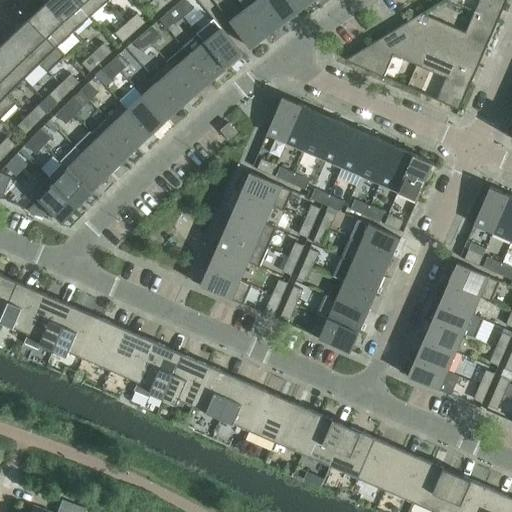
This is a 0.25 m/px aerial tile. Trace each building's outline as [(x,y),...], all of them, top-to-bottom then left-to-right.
[(75,0),(49,0),(47,3),(74,32),(91,17),(75,0)] [(106,0),(75,0),(91,17),(108,2),(106,0)] [(154,0),(151,2),(159,12),(168,4),(165,0),(154,0)] [(192,11),(183,0),(176,6),(184,17),(192,11)] [(268,36),(284,24),(266,0),(239,0),(247,9),(268,36)] [(266,0),(284,24),(301,11),(292,0),(266,0)] [(292,0),(301,11),(315,0),(292,0)] [(477,0),(473,11),(498,21),(507,0),(477,0)] [(47,3),(30,19),(57,48),(58,47),(74,32),(47,3)] [(168,12),(177,23),(184,17),(176,6),(168,12)] [(251,49),(268,36),(247,9),(230,22),(251,49)] [(464,32),(421,14),(413,19),(433,28),(427,43),(479,65),(498,21),(473,11),(464,32)] [(144,24),(136,15),(127,24),(135,33),(144,24)] [(48,73),(66,56),(58,47),(57,48),(30,19),(13,34),(41,64),(40,64),(48,73)] [(244,55),(214,19),(197,32),(198,33),(228,68),(244,55)] [(384,77),(394,55),(417,65),(427,43),(433,28),(413,19),(345,60),(384,77)] [(117,32),(125,41),(135,33),(127,24),(117,32)] [(159,38),(150,28),(143,34),(152,44),(159,38)] [(212,82),(228,68),(198,33),(182,46),(212,82)] [(13,34),(0,46),(0,54),(24,79),(40,64),(41,64),(13,34)] [(136,40),(145,51),(152,44),(143,34),(136,40)] [(446,78),(436,100),(460,110),(479,65),(427,43),(417,65),(446,78)] [(110,54),(102,45),(93,53),(101,62),(110,54)] [(197,95),(212,82),(182,46),(166,60),(169,64),(197,95)] [(84,62),(92,71),(101,62),(93,53),(84,62)] [(0,54),(0,87),(8,95),(9,95),(24,79),(0,54)] [(128,66),(119,55),(112,62),(121,72),(128,66)] [(104,68),(114,78),(121,72),(112,62),(104,68)] [(169,64),(153,78),(158,83),(181,108),(197,95),(169,64)] [(78,84),(69,76),(60,84),(69,93),(78,84)] [(158,83),(143,96),(166,122),(181,108),(158,83)] [(51,93),(60,101),(69,93),(60,84),(51,93)] [(97,94),(87,84),(81,91),(90,101),(97,94)] [(0,87),(0,119),(1,120),(17,103),(9,95),(8,95),(0,87)] [(143,96),(127,110),(151,136),(166,122),(143,96)] [(283,97),(267,134),(286,143),(303,105),(283,97)] [(82,109),(72,99),(65,106),(75,116),(82,109)] [(127,110),(122,104),(107,119),(136,150),(151,136),(127,110)] [(303,105),(286,143),(305,151),(321,113),(303,105)] [(58,113),(68,122),(75,116),(65,106),(58,113)] [(45,115),(37,107),(28,116),(37,124),(45,115)] [(324,159),(340,122),(321,113),(305,151),(324,159)] [(19,124),(28,133),(37,124),(28,116),(19,124)] [(107,119),(92,134),(122,164),(136,150),(107,119)] [(342,167),(359,130),(340,122),(324,159),(342,167)] [(229,123),(221,130),(229,140),(237,133),(229,123)] [(51,139),(41,129),(35,136),(44,146),(51,139)] [(359,130),(342,167),(361,175),(377,138),(359,130)] [(122,164),(92,134),(89,131),(74,145),(107,178),(122,164)] [(28,143),(38,152),(44,146),(35,136),(28,143)] [(377,138),(361,175),(380,183),(396,146),(377,138)] [(14,147),(5,139),(0,144),(0,150),(5,156),(14,147)] [(93,193),(107,178),(74,145),(59,160),(63,163),(93,193)] [(399,192),(415,154),(396,146),(380,183),(399,192)] [(418,200),(434,163),(415,154),(399,192),(418,200)] [(63,163),(48,178),(78,207),(93,193),(63,163)] [(260,163),(258,169),(272,175),(275,169),(260,163)] [(279,171),(276,177),(291,183),(293,177),(279,171)] [(293,191),(250,172),(242,192),(274,206),(273,206),(284,211),(293,191)] [(11,177),(0,173),(0,198),(2,199),(11,177)] [(48,219),(49,219),(43,216),(50,209),(64,223),(78,207),(48,178),(45,175),(30,190),(39,199),(28,211),(48,219)] [(305,190),(308,184),(293,177),(291,183),(305,190)] [(490,187),(474,225),(493,233),(510,196),(490,187)] [(266,224),(273,206),(274,206),(242,192),(234,210),(265,224),(266,224)] [(314,193),(311,199),(326,205),(328,199),(314,193)] [(511,196),(510,196),(493,233),(511,241),(511,196)] [(340,212),(343,205),(328,199),(326,205),(340,212)] [(354,204),(351,210),(366,216),(368,210),(354,204)] [(321,209),(314,207),(308,221),(314,224),(321,209)] [(277,228),(266,224),(265,224),(234,210),(225,229),(268,248),(277,228)] [(380,222),(382,216),(368,210),(366,216),(380,222)] [(332,214),(326,212),(320,226),(326,229),(332,214)] [(401,224),(387,218),(384,224),(398,231),(401,224)] [(401,238),(358,220),(350,239),(393,258),(401,238)] [(302,235),(308,238),(314,224),(308,221),(302,235)] [(314,240),(320,243),(326,229),(320,226),(314,240)] [(249,262),(260,267),(268,248),(225,229),(217,248),(249,262)] [(393,258),(350,239),(342,258),(385,276),(393,258)] [(304,247),(298,244),(292,258),(298,261),(304,247)] [(241,280),(249,262),(217,248),(209,267),(241,281),(241,280)] [(316,252),(310,249),(304,263),(310,266),(316,252)] [(482,260),(468,253),(465,259),(479,266),(482,260)] [(286,273),(292,275),(298,261),(292,258),(286,273)] [(385,276),(342,258),(334,277),(345,281),(376,295),(385,276)] [(486,261),(484,268),(498,274),(501,268),(486,261)] [(297,278),(304,280),(310,266),(304,263),(297,278)] [(500,282),(457,263),(449,282),(481,296),(480,297),(491,302),(500,282)] [(201,286),(243,305),(252,285),(241,280),(241,281),(209,267),(201,286)] [(511,280),(511,272),(501,268),(498,274),(511,280)] [(0,279),(1,276),(3,277),(4,275),(0,273),(0,321),(1,322),(16,286),(0,279)] [(288,284),(282,281),(276,296),(282,298),(288,284)] [(345,281),(337,299),(336,300),(368,314),(376,295),(345,281)] [(441,301),(472,315),(480,297),(481,296),(449,282),(441,301)] [(33,288),(32,289),(34,290),(32,293),(16,286),(1,322),(28,334),(46,294),(33,288)] [(300,289),(294,286),(287,301),(294,304),(300,289)] [(38,349),(40,344),(54,350),(71,310),(55,303),(56,300),(58,301),(59,299),(46,294),(28,334),(24,343),(38,349)] [(337,299),(326,294),(317,314),(360,333),(368,314),(336,300),(337,299)] [(269,310),(276,313),(282,298),(276,296),(269,310)] [(281,315),(287,318),(294,304),(287,301),(281,315)] [(433,320),(464,334),(475,338),(483,320),(472,315),(441,301),(433,320)] [(68,356),(70,352),(83,358),(101,318),(88,312),(87,313),(89,314),(87,317),(71,310),(54,350),(68,356)] [(309,333),(352,352),(360,333),(317,314),(309,333)] [(110,327),(111,324),(113,325),(114,323),(101,318),(83,358),(111,370),(126,334),(110,327)] [(424,338),(456,352),(464,334),(433,320),(424,338)] [(143,336),(142,337),(144,338),(142,341),(126,334),(111,370),(138,382),(156,342),(143,336)] [(511,337),(505,334),(499,349),(505,351),(511,337)] [(416,357),(448,371),(456,352),(424,338),(416,357)] [(165,351),(166,348),(168,349),(169,347),(156,342),(138,382),(134,391),(148,397),(150,392),(164,398),(181,358),(165,351)] [(493,363),(499,366),(505,351),(499,349),(493,363)] [(408,376),(449,394),(457,375),(448,371),(416,357),(408,376)] [(198,360),(197,361),(199,362),(197,365),(181,358),(164,398),(178,404),(180,400),(193,406),(211,366),(198,360)] [(220,375),(221,372),(223,373),(224,371),(211,366),(193,406),(221,418),(236,382),(220,375)] [(495,374),(489,372),(483,386),(489,389),(495,374)] [(507,380),(501,377),(495,391),(501,394),(507,380)] [(254,386),(252,389),(236,382),(221,418),(248,430),(266,390),(253,384),(252,385),(254,386)] [(477,400),(483,403),(489,389),(483,386),(477,400)] [(278,397),(279,395),(266,390),(248,430),(276,442),(291,406),(275,399),(276,396),(278,397)] [(488,405),(495,408),(501,394),(495,391),(488,405)] [(309,410),(307,413),(291,406),(276,442),(303,454),(321,414),(308,408),(307,409),(309,410)] [(333,421),(334,419),(321,414),(303,454),(331,466),(346,430),(330,423),(331,420),(333,421)] [(364,434),(362,437),(346,430),(331,466),(358,478),(376,438),(363,432),(362,433),(364,434)] [(388,445),(389,443),(376,438),(358,478),(386,490),(401,454),(385,447),(386,444),(388,445)] [(419,458),(417,461),(401,454),(386,490),(413,502),(431,462),(418,456),(417,457),(419,458)] [(443,469),(444,467),(431,462),(413,502),(436,511),(441,511),(456,478),(440,471),(441,468),(443,469)] [(474,482),(472,485),(456,478),(441,511),(474,511),(486,486),(473,480),(472,481),(474,482)] [(498,493),(499,491),(486,486),(474,511),(506,511),(511,502),(495,495),(496,492),(498,493)] [(46,511),(33,507),(30,511),(84,511),(86,509),(61,500),(56,511),(46,511)]
